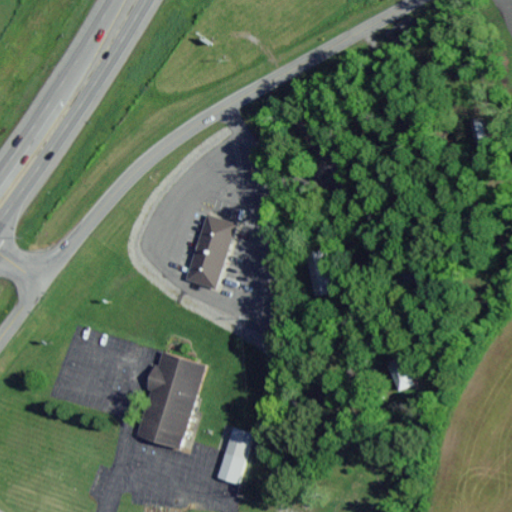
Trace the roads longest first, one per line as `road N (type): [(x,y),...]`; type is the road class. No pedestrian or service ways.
road 1 (residential): [(46,280),(173,144),(420,0)]
road 2 (trunk): [(0,223),(148,0)]
road 3 (trunk): [(111,0),(0,170)]
